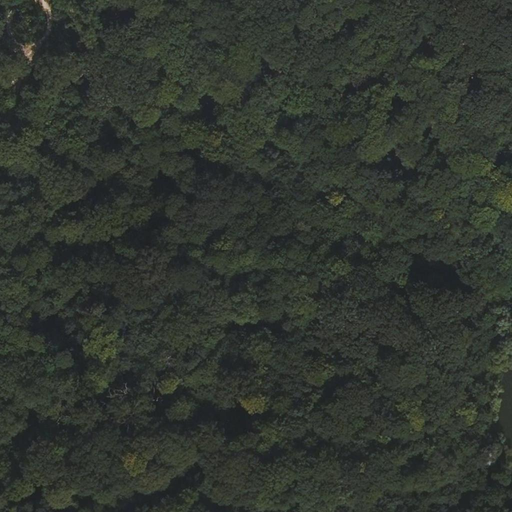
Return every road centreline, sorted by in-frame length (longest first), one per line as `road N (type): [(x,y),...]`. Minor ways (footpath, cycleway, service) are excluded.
road 1 (track): [(0,404),(199,340),(275,287),(309,275),(391,269),(477,290)]
road 2 (track): [(0,460),(328,511)]
